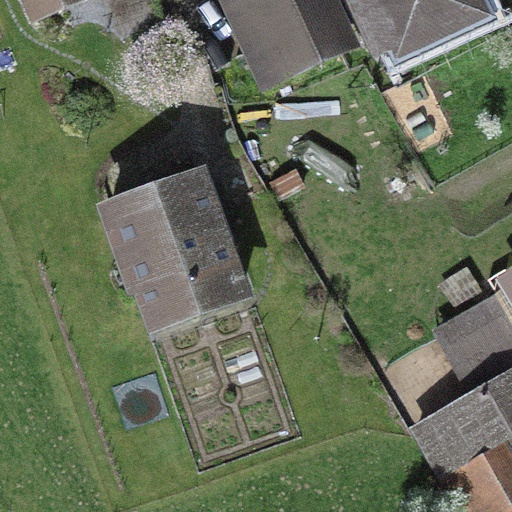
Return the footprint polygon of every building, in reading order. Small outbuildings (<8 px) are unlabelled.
[(8,0),(24,30),(105,4),(103,0),(8,0)] [(245,114),(359,74),(330,0),(205,0),(203,1),(245,114)] [(350,0),(378,74),(506,28),(492,0),(350,0)] [(97,218),(145,342),(263,309),(217,184),(97,218)] [(511,480),(511,304),(511,302),(440,343),(475,402),(409,439),(439,490),(498,456),(511,480)]
